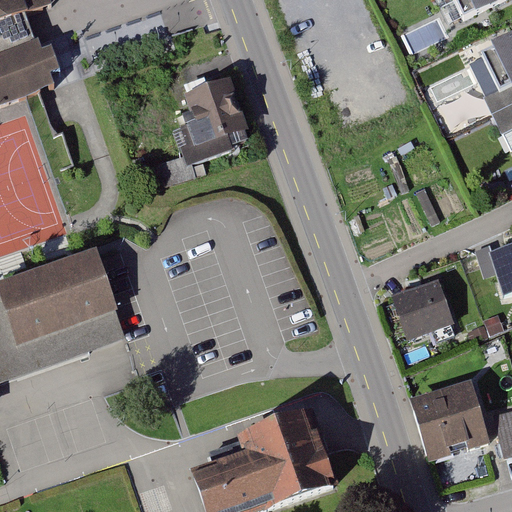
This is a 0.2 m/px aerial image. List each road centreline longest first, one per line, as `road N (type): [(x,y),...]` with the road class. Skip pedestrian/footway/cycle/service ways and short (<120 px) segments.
road 1 (tertiary): [(346,289),(240,0)]
road 2 (tertiary): [(416,511),(346,289)]
road 3 (residential): [(511,212),(346,289)]
